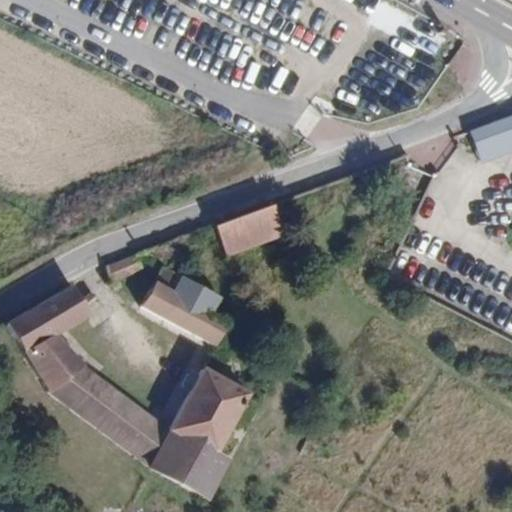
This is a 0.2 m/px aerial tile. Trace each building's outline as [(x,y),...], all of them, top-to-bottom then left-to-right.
[(511,150),(511,113),(465,131),(477,163),(511,150)] [(274,241),(263,210),(208,232),(225,261),(274,241)] [(133,253),(100,267),(107,283),(139,271),(133,253)] [(164,293),(147,283),(133,309),(211,349),(224,325),(208,315),(216,300),(173,277),(164,293)] [(68,285),(0,327),(0,328),(54,401),(144,465),(142,468),(203,499),(220,461),(210,453),(239,395),(193,368),(158,424),(80,366),(55,340),(88,314),(68,285)]
